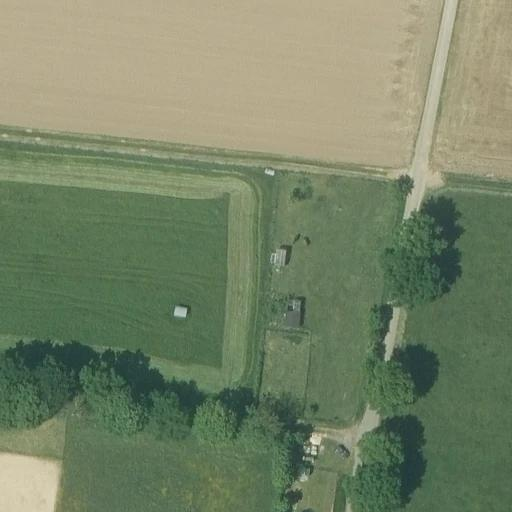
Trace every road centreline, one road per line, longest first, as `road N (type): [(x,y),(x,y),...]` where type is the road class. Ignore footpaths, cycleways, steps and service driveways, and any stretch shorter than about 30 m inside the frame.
road 1 (track): [(351,511),(451,0)]
road 2 (track): [(511,187),(0,133)]
road 3 (track): [(365,440),(0,401)]
